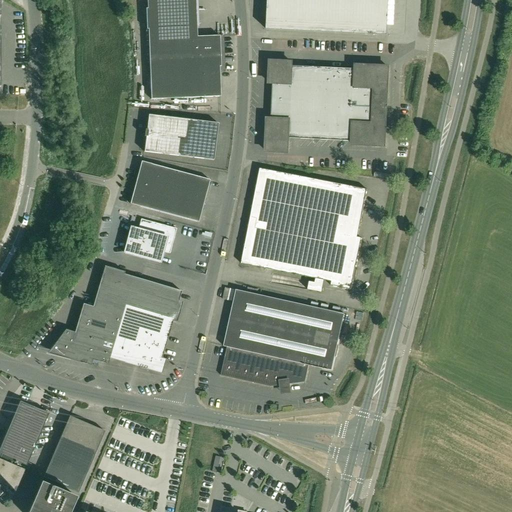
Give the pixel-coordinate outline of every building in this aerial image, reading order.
[(220,36),(197,37),(195,0),(147,0),(147,9),(146,9),(147,29),(148,29),(149,58),(221,55),(220,36)] [(388,36),(389,0),(268,0),(267,30),(388,36)] [(149,58),(151,100),(221,97),(220,67),(221,67),(221,55),(149,58)] [(270,61),(270,63),(269,83),(273,83),(271,119),(267,119),(266,151),(288,152),(288,138),(352,141),(352,145),(384,146),(385,125),(387,89),(388,67),(356,66),(356,69),(292,66),(292,62),(270,61)] [(214,160),(218,124),(149,115),(147,130),(145,130),(144,137),(146,137),(144,152),(214,160)] [(152,164),(141,162),(135,184),(136,184),(131,205),(141,207),(198,222),(210,180),(152,165),(152,164)] [(351,290),(353,280),(362,238),(358,237),(367,189),(260,168),(241,264),(317,279),(316,283),(311,282),(309,291),(322,293),(324,281),(331,282),(331,286),(351,290)] [(125,253),(160,262),(163,252),(170,254),(176,229),(141,219),(138,230),(132,228),(131,227),(124,253),(125,253)] [(93,305),(123,314),(131,317),(142,280),(124,274),(124,272),(105,266),(93,305)] [(131,317),(170,329),(173,321),(177,322),(183,302),(179,301),(181,291),(142,280),(131,317)] [(345,314),(236,290),(224,347),(227,347),(221,376),(271,387),(281,385),(281,389),(289,388),(289,384),(305,382),(309,366),(332,371),(345,314)] [(111,355),(123,314),(93,305),(93,307),(83,304),(75,332),(68,330),(52,352),(92,364),(93,360),(108,364),(111,355)] [(131,317),(123,314),(111,355),(125,359),(124,363),(162,374),(166,360),(162,358),(170,329),(131,317)] [(49,414),(20,401),(0,447),(0,476),(15,492),(49,414)] [(71,417),(69,416),(43,477),(78,492),(105,431),(103,430),(102,432),(70,419),(71,417)] [(41,482),(27,511),(70,511),(77,497),(41,482)]
